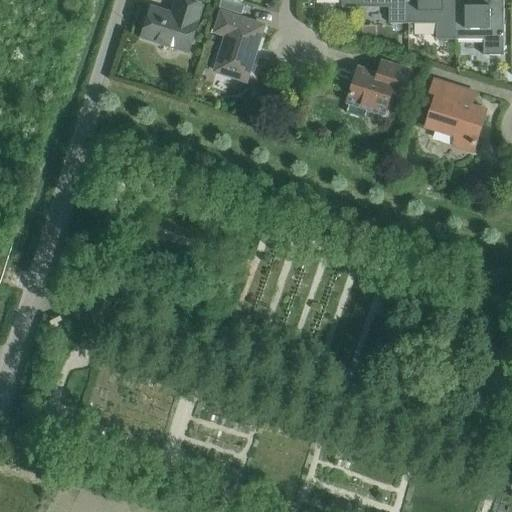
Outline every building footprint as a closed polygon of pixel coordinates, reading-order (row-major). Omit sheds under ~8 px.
[(187,52),(202,6),(181,0),(176,0),(172,14),(151,7),(142,38),(187,52)] [(225,0),(222,0),(219,8),(241,15),(244,6),(225,0)] [(361,0),(361,8),(389,8),(389,24),(408,24),(408,0),(361,0)] [(408,0),(408,24),(436,24),(436,40),(456,40),(455,0),(408,0)] [(455,0),(456,40),(483,40),(483,55),(504,55),(503,0),(483,0),(483,6),(470,6),(470,0),(455,0)] [(268,5),(266,10),(279,14),(279,3),(273,1),(268,5)] [(247,77),(263,26),(221,12),(215,32),(226,36),(215,72),(230,76),(231,72),(247,77)] [(375,26),(361,26),(361,38),(375,38),(375,26)] [(350,102),(346,113),(364,118),(368,107),(384,113),(391,91),(402,95),(409,72),(381,64),(377,76),(358,69),(348,101),(350,102)] [(461,89),(434,80),(430,94),(436,96),(426,127),(456,137),(453,146),(472,152),(485,110),(458,102),(461,89)]
